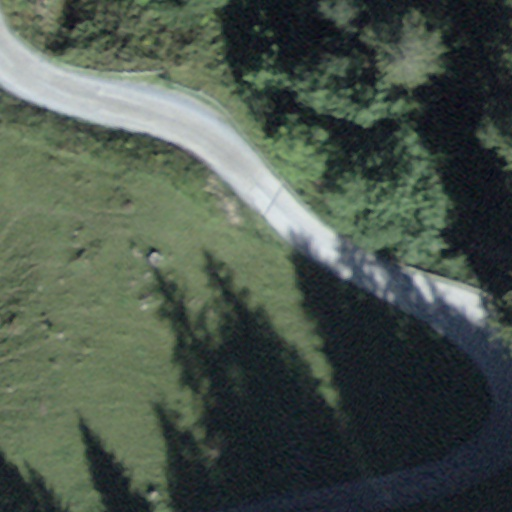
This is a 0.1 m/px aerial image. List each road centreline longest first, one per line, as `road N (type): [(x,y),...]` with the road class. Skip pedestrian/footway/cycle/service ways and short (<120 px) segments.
road 1 (unclassified): [(511,364),(470,323),(309,237),(220,144),(172,116),(69,96),(0,52)]
road 2 (unclassified): [(310,511),(480,467),(511,440)]
